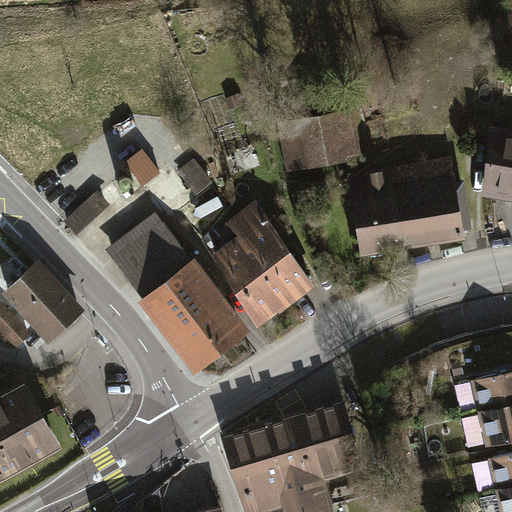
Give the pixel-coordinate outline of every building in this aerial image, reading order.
[(348,109),(282,122),(291,171),(315,166),(315,162),(347,156),(356,153),(348,109)] [(253,115),(244,117),(247,127),(255,125),(253,115)] [(488,188),(511,192),(511,136),(492,133),(488,188)] [(143,149),(126,162),(143,184),(160,171),(143,149)] [(390,169),(351,178),(362,251),(464,234),(452,159),(390,169)] [(196,192),(211,181),(195,160),(180,171),(196,192)] [(99,195),(68,222),(75,230),(106,202),(99,195)] [(245,237),(218,258),(257,322),(310,282),(282,241),(279,243),(263,223),(260,226),(247,209),(230,223),(245,237)] [(158,222),(114,255),(199,367),(243,334),(230,317),(237,312),(223,295),(217,300),(210,291),(218,284),(205,267),(197,273),(158,222)] [(81,311),(37,263),(8,289),(52,337),(81,311)] [(0,302),(0,325),(18,344),(29,334),(0,302)] [(511,370),(476,378),(484,411),(491,442),(511,437),(511,370)] [(25,387),(0,400),(0,474),(56,444),(25,387)] [(342,402),(225,437),(248,510),(288,501),(290,511),(330,511),(322,476),(360,463),(342,402)] [(511,511),(511,452),(494,456),(501,489),(505,511),(511,511)] [(411,493),(403,495),(407,507),(415,504),(411,493)] [(221,511),(222,511),(221,511),(162,511),(161,503),(146,506),(146,511),(221,511)]
